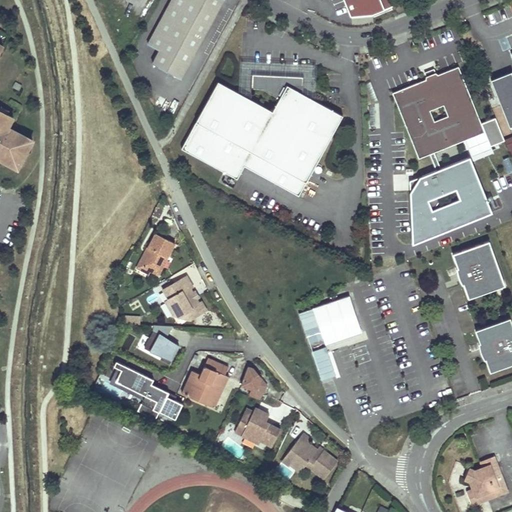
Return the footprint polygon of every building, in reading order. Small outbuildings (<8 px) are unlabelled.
[(171,0),(148,44),(160,50),(152,63),(180,79),(222,0),(171,0)] [(345,0),(350,17),(392,7),(390,0),(345,0)] [(241,62),(239,93),(251,99),(251,89),(252,74),(304,76),(303,93),(315,100),(316,65),(241,62)] [(484,132),(458,67),(438,74),(435,72),(426,76),(425,79),(392,93),(419,158),(430,154),(436,170),(420,177),(410,192),(413,245),(492,212),(470,157),(440,168),(434,152),(484,132)] [(511,71),(491,80),(509,127),(511,126),(511,71)] [(218,81),(181,148),(237,179),(244,166),(299,196),(343,115),(315,100),(303,93),(304,76),(252,74),(251,89),(261,89),(280,99),(273,111),(251,99),(239,93),(218,81)] [(21,85),(15,81),(12,87),(18,90),(21,85)] [(0,160),(13,168),(18,159),(24,146),(29,137),(0,122),(0,121),(4,113),(0,110),(0,160)] [(29,137),(24,146),(28,148),(33,140),(29,137)] [(22,161),(18,159),(13,168),(17,170),(22,161)] [(410,192),(420,177),(419,177),(409,181),(410,192)] [(176,238),(156,230),(150,246),(153,247),(146,264),(153,267),(164,271),(176,238)] [(505,285),(489,240),(452,254),(457,268),(455,269),(457,273),(459,272),(462,280),(459,280),(461,285),(463,284),(469,298),(505,285)] [(153,247),(150,246),(142,267),(152,270),(153,267),(146,264),(153,247)] [(170,300),(177,312),(184,313),(186,317),(191,319),(207,309),(202,301),(199,302),(196,298),(193,293),(190,288),(193,286),(187,276),(164,290),(170,300)] [(159,297),(156,292),(145,299),(148,304),(159,297)] [(350,294),(312,307),(324,344),(363,330),(350,294)] [(170,300),(167,302),(174,314),(177,312),(170,300)] [(140,316),(127,316),(126,325),(140,326),(140,316)] [(511,363),(511,323),(510,319),(477,330),(480,339),(478,340),(480,345),(482,344),(485,352),(483,353),(485,359),(487,359),(492,371),(510,364),(511,363)] [(169,364),(178,346),(165,339),(172,327),(153,326),(153,332),(144,348),(151,352),(152,351),(162,356),(160,360),(169,364)] [(325,347),(310,353),(313,359),(327,353),(325,347)] [(192,370),(181,392),(215,407),(219,399),(215,397),(221,384),(225,386),(229,376),(224,374),(228,367),(208,358),(201,374),(192,370)] [(121,370),(115,381),(144,396),(141,404),(158,412),(159,411),(175,419),(182,404),(166,397),(168,393),(151,384),(153,380),(116,362),(113,367),(121,370)] [(248,365),(239,392),(261,400),(267,387),(248,365)] [(219,399),(225,386),(221,384),(215,397),(219,399)] [(158,412),(141,404),(137,411),(155,420),(158,412)] [(260,441),(272,446),(280,429),(266,422),(269,414),(255,407),(253,412),(246,408),(234,432),(246,437),(255,442),(259,444),(260,441)] [(337,460),(322,449),(320,453),(316,450),(317,449),(316,448),(307,441),(310,438),(302,432),(281,460),(288,465),(290,464),(293,459),(303,467),(305,464),(308,459),(312,462),(309,467),(323,478),(337,460)] [(255,442),(246,437),(244,442),(253,446),(255,442)] [(480,461),(483,468),(496,462),(493,456),(480,461)] [(303,467),(293,459),(290,464),(300,471),(303,467)] [(507,492),(496,462),(483,468),(476,470),(470,467),(465,480),(471,483),(473,489),(466,492),(472,505),(507,492)]
